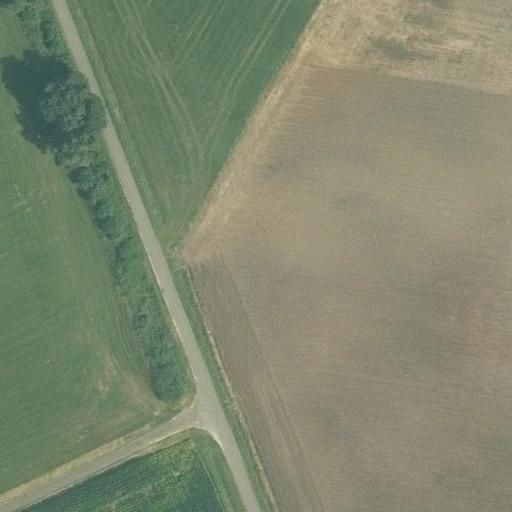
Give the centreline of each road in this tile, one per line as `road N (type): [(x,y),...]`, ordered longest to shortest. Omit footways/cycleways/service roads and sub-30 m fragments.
road 1 (unclassified): [(217,420),(58,0)]
road 2 (unclassified): [(217,420),(17,511)]
